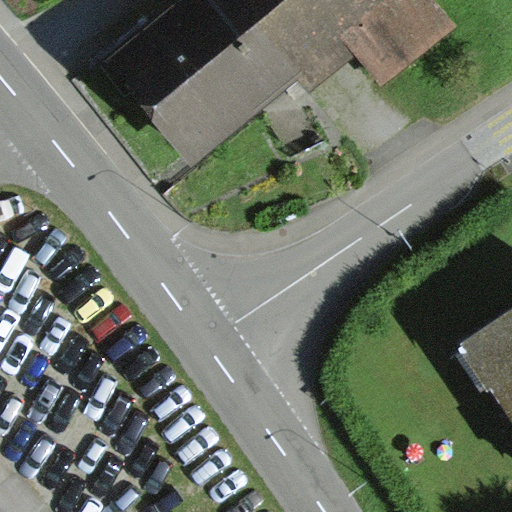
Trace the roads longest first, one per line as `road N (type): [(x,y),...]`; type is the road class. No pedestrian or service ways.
road 1 (residential): [(511,132),(207,343)]
road 2 (tertiary): [(207,343),(26,107)]
road 3 (tertiary): [(323,511),(207,343)]
